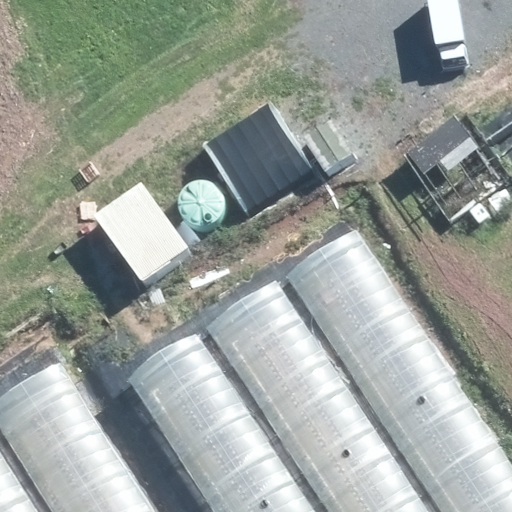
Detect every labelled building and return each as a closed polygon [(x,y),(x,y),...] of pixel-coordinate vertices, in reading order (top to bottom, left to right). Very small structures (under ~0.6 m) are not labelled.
[(327,188),(284,111),(213,150),(255,227),(327,188)] [(456,125),(411,165),(444,203),(490,163),(456,125)] [(216,181),(178,209),(204,245),(242,216),(216,181)] [(199,259),(155,194),(105,228),(149,293),(199,259)] [(511,511),(511,456),(370,239),(141,388),(222,511),(511,511)] [(159,511),(72,374),(0,420),(0,511),(159,511)]
